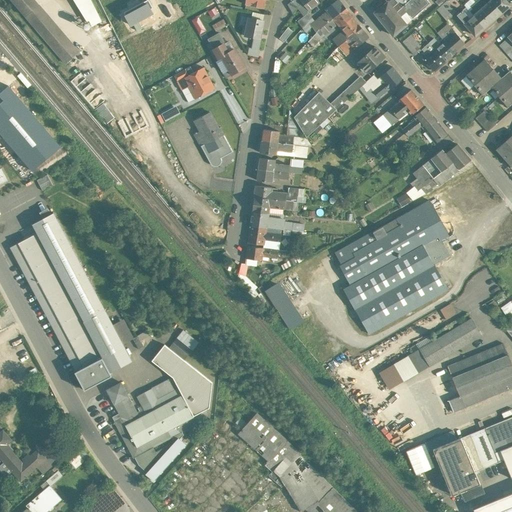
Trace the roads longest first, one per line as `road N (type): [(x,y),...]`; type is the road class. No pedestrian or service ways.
road 1 (residential): [(0,259),(95,429),(154,511)]
road 2 (residential): [(281,0),(238,243)]
road 3 (residential): [(426,91),(511,193)]
